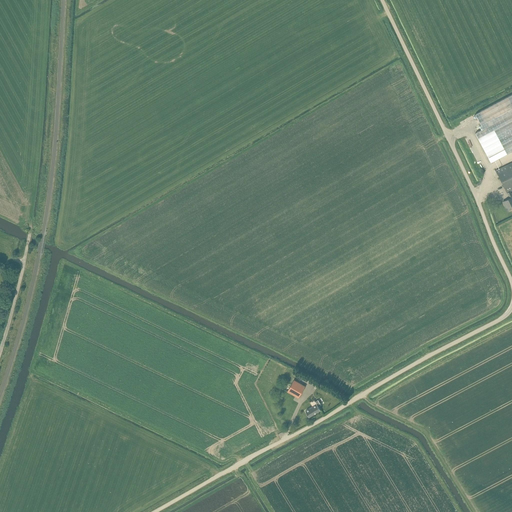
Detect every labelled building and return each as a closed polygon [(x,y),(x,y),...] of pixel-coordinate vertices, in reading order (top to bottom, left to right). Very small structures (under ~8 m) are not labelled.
[(491,161),(495,159),(508,153),(509,152),(511,150),(511,94),(476,114),(484,130),(482,131),(478,133),(487,152),(491,161)] [(507,193),(511,191),(511,190),(511,162),(496,171),(507,193)] [(511,191),(507,193),(510,198),(503,202),(505,206),(507,206),(509,211),(511,209),(511,192),(511,193),(511,191)] [(305,387),(289,378),(283,389),(299,398),(305,387)] [(333,391),(325,397),(327,399),(335,394),(333,391)] [(309,417),(320,410),(318,407),(321,405),(318,400),(315,402),(317,404),(305,411),(309,417)]
